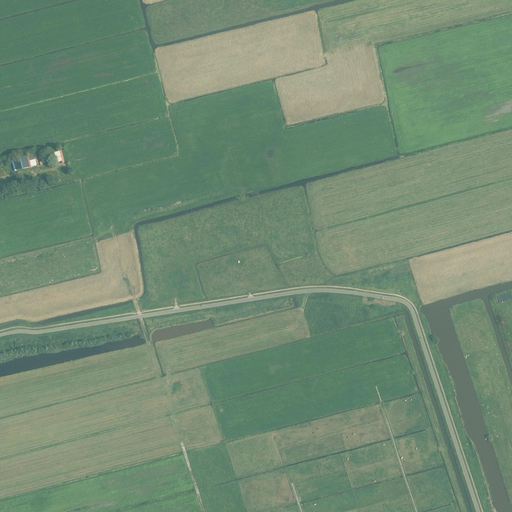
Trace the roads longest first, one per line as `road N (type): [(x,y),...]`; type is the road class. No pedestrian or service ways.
road 1 (unknown): [(0,330),(293,288),(401,296),(413,305),(482,511)]
road 2 (track): [(98,219),(112,230),(203,511)]
road 3 (track): [(511,235),(335,280),(312,249),(250,209)]
road 4 (track): [(0,263),(88,243),(132,218),(242,187),(250,209)]
road 5 (track): [(464,511),(399,316)]
